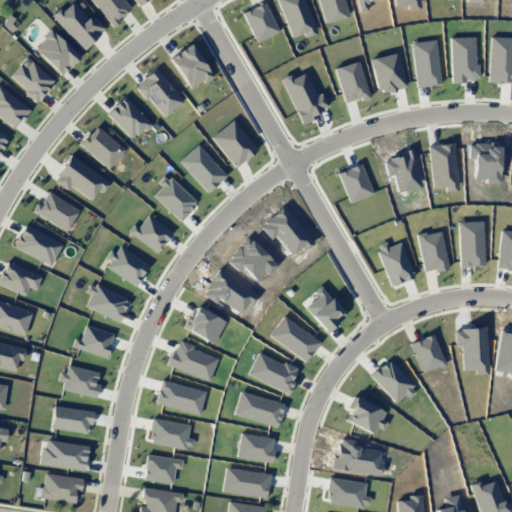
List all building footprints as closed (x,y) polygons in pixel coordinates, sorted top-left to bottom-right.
[(51,17),(81,50),(104,29),(93,17),(89,21),(70,0),(51,17)] [(130,9),(122,0),(90,0),(111,25),(130,9)] [(77,58),(50,30),(32,47),(59,75),(77,58)] [(189,90),(210,77),(190,44),(168,57),(189,90)] [(25,69),(20,64),(9,76),(36,101),(53,82),(31,61),(25,69)] [(162,118),(182,102),(155,69),(135,85),(162,118)] [(29,110),(0,87),(0,118),(14,129),(29,110)] [(105,115),(132,140),(149,123),(122,97),(105,115)] [(123,151),(95,126),(79,144),(106,169),(123,151)] [(0,148),(8,137),(0,132),(0,148)] [(52,180),(66,190),(69,185),(91,202),(106,181),(70,155),(52,180)] [(31,210),(64,231),(77,210),(47,191),(39,205),(36,203),(31,210)] [(61,241),(22,226),(13,249),(51,265),(61,241)] [(28,287),(35,290),(40,275),(5,262),(0,274),(0,285),(25,295),(28,287)] [(30,311),(0,302),(0,328),(23,335),(30,311)] [(17,359),(21,360),(24,348),(0,342),(0,368),(14,371),(17,359)] [(72,502),(74,491),(80,492),(81,477),(42,473),(39,499),(72,502)] [(136,511),(172,511),(174,501),(179,502),(181,494),(141,486),(138,504),(136,511)] [(225,511),(262,511),(263,506),(226,502),(225,511)]
